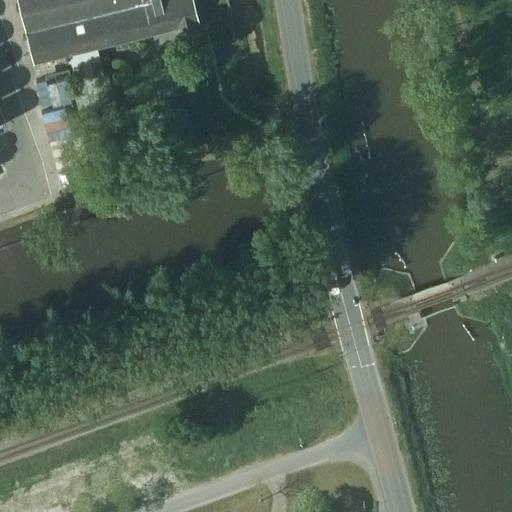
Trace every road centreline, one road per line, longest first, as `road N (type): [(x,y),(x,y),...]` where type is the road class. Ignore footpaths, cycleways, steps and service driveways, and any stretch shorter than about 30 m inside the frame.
road 1 (secondary): [(377,430),(333,253),(288,0)]
road 2 (unclassified): [(159,511),(377,430)]
